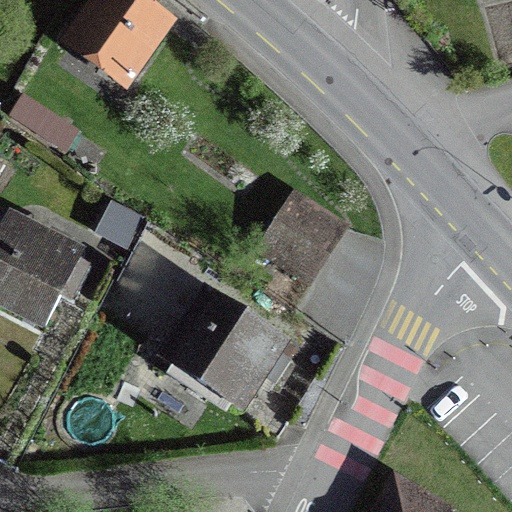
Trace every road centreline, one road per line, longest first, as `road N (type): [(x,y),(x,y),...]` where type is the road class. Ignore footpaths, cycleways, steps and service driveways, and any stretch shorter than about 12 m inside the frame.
road 1 (unclassified): [(337,475),(0,506)]
road 2 (residential): [(337,475),(464,226)]
road 3 (tertiary): [(322,78),(464,226)]
road 4 (tertiary): [(225,0),(322,78)]
